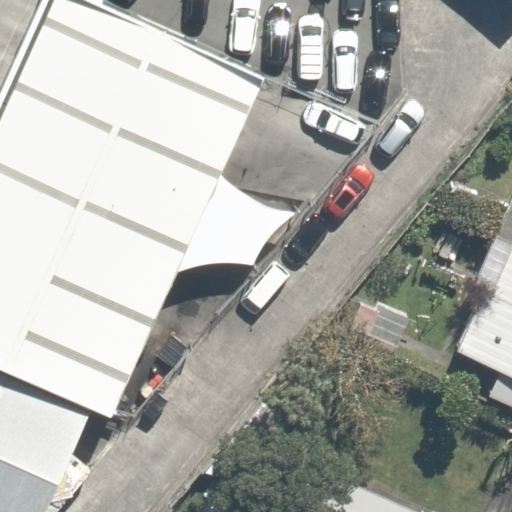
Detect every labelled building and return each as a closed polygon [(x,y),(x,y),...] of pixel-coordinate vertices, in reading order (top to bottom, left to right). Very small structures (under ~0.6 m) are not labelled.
[(0,368),(92,411),(113,419),(264,79),(85,0),(44,0),(0,102),(0,368)] [(478,391),(511,407),(511,201),(443,342),(491,366),(478,391)] [(0,511),(47,511),(92,411),(0,368),(0,511)] [(511,511),(511,442),(477,511),(511,511)] [(266,445),(239,511),(426,511),(427,509),(266,445)]
